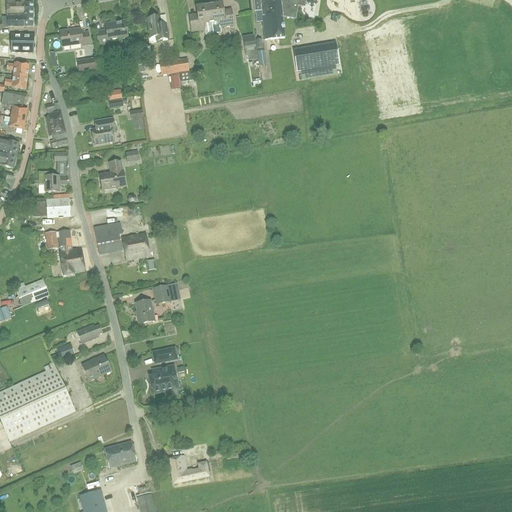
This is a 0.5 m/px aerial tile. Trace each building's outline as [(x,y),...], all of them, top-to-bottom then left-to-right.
[(287,9),(281,9),(280,0),(252,0),(254,13),(262,12),(265,40),(285,38),(282,16),(286,17),(286,18),(296,19),(298,5),(288,4),(287,9)] [(7,18),(0,17),(0,25),(5,26),(7,27),(32,27),(32,1),(6,1),(6,17),(7,17),(7,18)] [(208,5),(211,23),(219,21),(220,27),(233,25),(231,13),(223,14),(221,3),(208,5)] [(204,24),(211,23),(208,5),(196,7),(197,18),(189,20),(191,32),(205,30),(204,24)] [(146,19),(150,38),(155,37),(156,41),(168,39),(166,27),(161,27),(159,17),(146,19)] [(124,22),(105,25),(105,31),(96,32),(98,46),(108,45),(108,41),(127,39),(124,22)] [(80,29),(59,32),(61,48),(81,45),(82,47),(89,46),(87,33),(80,34),(80,29)] [(32,53),(32,44),(32,35),(10,35),(10,53),(32,53)] [(244,44),(246,57),(256,55),(254,42),(244,44)] [(335,45),(293,53),(297,72),(338,65),(335,45)] [(48,62),(54,61),(52,46),(46,47),(48,62)] [(260,66),(266,65),(264,51),(258,52),(260,66)] [(179,76),(180,83),(190,81),(187,59),(180,60),(179,53),(176,53),(177,61),(179,74),(179,76)] [(94,59),(77,62),(79,74),(96,71),(94,59)] [(161,76),(179,74),(177,61),(159,63),(161,76)] [(13,71),(13,76),(27,78),(28,65),(14,64),(14,65),(6,64),(6,70),(13,71)] [(101,79),(100,72),(93,73),(95,84),(102,83),(101,79)] [(5,80),(4,86),(11,87),(11,89),(25,90),(27,78),(13,76),(12,81),(5,80)] [(180,89),(180,83),(179,76),(170,77),(172,90),(180,89)] [(107,92),(108,101),(121,99),(120,91),(107,92)] [(12,106),(8,127),(23,130),(27,109),(21,108),(23,98),(3,94),(2,104),(12,106)] [(47,112),(59,109),(58,103),(45,106),(47,112)] [(142,110),(130,112),(131,121),(143,119),(142,110)] [(66,135),(60,112),(47,115),(48,117),(45,118),(45,117),(44,118),(48,137),(49,137),(51,136),(52,142),(50,142),(51,148),(67,144),(65,135),(66,135)] [(93,147),(115,143),(113,133),(116,133),(113,118),(94,121),(94,125),(94,129),(90,130),(93,147)] [(0,152),(16,157),(19,144),(0,139),(0,152)] [(137,151),(125,153),(126,163),(139,161),(137,151)] [(13,169),(16,157),(0,152),(0,166),(13,169)] [(66,162),(65,154),(53,154),(53,162),(66,162)] [(101,191),(125,187),(123,172),(122,172),(120,162),(108,164),(110,174),(99,176),(101,191)] [(58,185),(59,185),(59,179),(58,179),(58,177),(53,178),(53,173),(38,173),(38,185),(45,185),(45,193),(58,193),(58,185)] [(46,200),(47,220),(70,218),(69,199),(46,200)] [(122,236),(119,223),(93,229),(96,241),(122,236)] [(69,230),(58,232),(59,240),(60,249),(71,248),(70,238),(69,230)] [(44,234),(46,250),(58,249),(55,233),(44,234)] [(126,261),(149,257),(145,234),(121,239),(126,261)] [(85,270),(81,250),(59,253),(63,276),(73,274),(73,272),(85,270)] [(155,260),(147,261),(149,271),(157,269),(155,260)] [(52,272),(43,274),(46,283),(54,281),(52,272)] [(38,282),(37,282),(15,291),(22,307),(44,298),(38,282)] [(173,285),(167,286),(152,289),(155,306),(170,302),(169,296),(175,294),(173,285)] [(138,325),(154,322),(150,301),(135,304),(138,316),(137,317),(138,325)] [(0,309),(5,319),(11,317),(7,306),(0,309)] [(93,325),(76,332),(81,345),(98,338),(97,336),(101,334),(98,326),(94,328),(93,325)] [(74,355),(70,344),(56,350),(60,360),(74,355)] [(174,349),(157,352),(160,363),(177,360),(174,349)] [(89,382),(110,372),(103,356),(81,366),(89,382)] [(53,363),(43,367),(45,372),(0,392),(0,421),(9,442),(75,412),(55,368),(53,363)] [(173,366),(161,369),(162,375),(149,378),(153,395),(167,392),(167,390),(175,389),(173,380),(176,379),(173,366)] [(143,380),(132,383),(136,398),(147,396),(143,380)] [(0,448),(4,459),(14,455),(10,444),(0,448)] [(109,469),(135,462),(130,444),(104,451),(109,469)] [(228,452),(229,457),(241,454),(241,453),(244,452),(243,449),(241,449),(240,449),(228,452)] [(168,460),(173,485),(209,477),(206,462),(197,464),(198,469),(186,472),(183,457),(168,460)] [(80,462),(70,466),(73,474),(83,470),(80,462)] [(150,511),(142,479),(121,485),(128,511),(150,511)] [(102,511),(97,491),(83,495),(87,510),(82,511),(102,511)]
